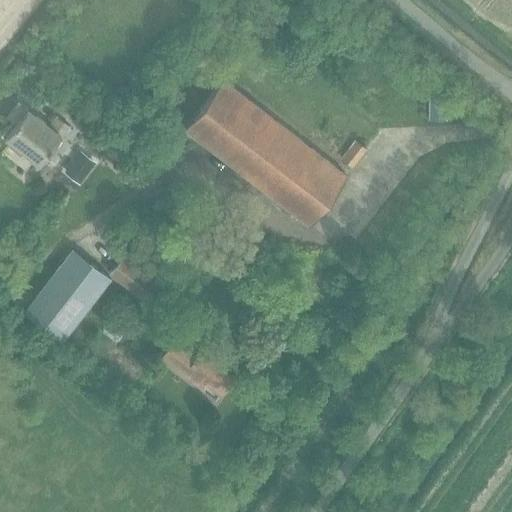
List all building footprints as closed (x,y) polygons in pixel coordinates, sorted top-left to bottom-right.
[(221,79),(183,128),(306,223),(345,174),(221,79)] [(427,94),(427,120),(446,120),(446,94),(427,94)] [(38,164),(68,125),(56,116),(48,126),(17,102),(6,116),(16,123),(4,138),(9,141),(8,142),(22,152),(38,164)] [(354,139),(339,158),(350,168),(366,149),(354,139)] [(107,281),(68,251),(21,313),(60,343),(107,281)] [(106,272),(149,306),(164,288),(120,254),(106,272)] [(112,319),(128,330),(136,318),(119,307),(112,319)] [(159,357),(196,386),(202,379),(221,393),(232,379),(220,369),(225,363),(203,346),(194,357),(172,340),(159,357)]
